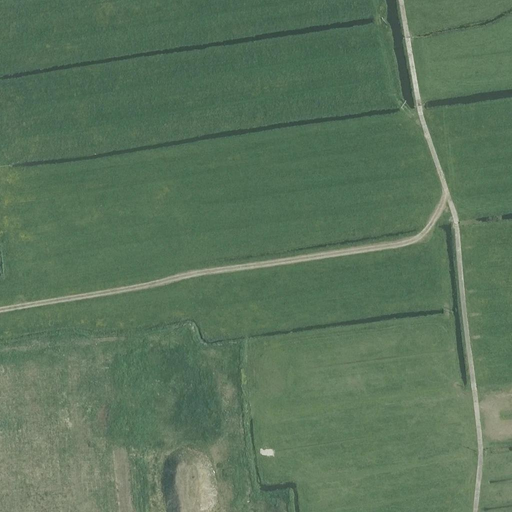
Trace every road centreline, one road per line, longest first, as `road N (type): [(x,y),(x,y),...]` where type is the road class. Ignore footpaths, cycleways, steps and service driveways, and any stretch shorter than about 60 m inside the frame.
road 1 (track): [(401,0),(421,114),(456,213),(477,449),(473,511)]
road 2 (track): [(445,193),(413,240),(0,309)]
